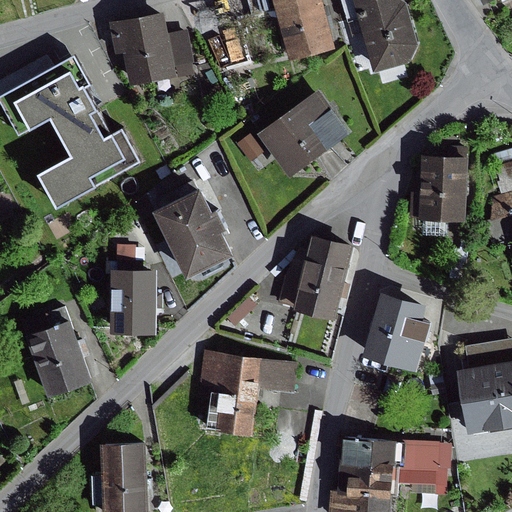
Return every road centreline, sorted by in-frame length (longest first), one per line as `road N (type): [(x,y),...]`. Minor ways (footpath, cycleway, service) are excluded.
road 1 (residential): [(0,506),(356,179)]
road 2 (residential): [(314,511),(373,268)]
road 3 (residential): [(356,179),(487,71)]
road 4 (residential): [(373,268),(511,313)]
road 5 (residential): [(0,38),(132,0)]
